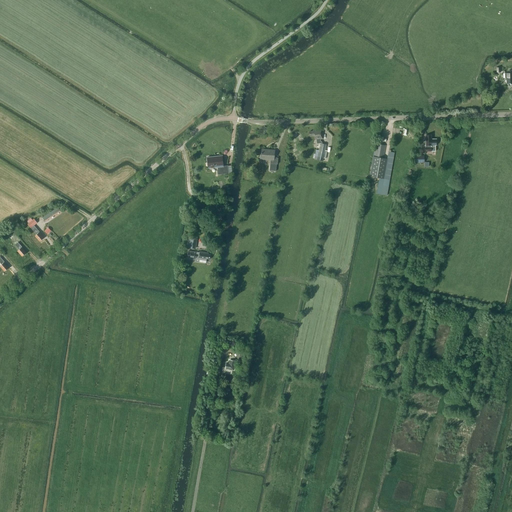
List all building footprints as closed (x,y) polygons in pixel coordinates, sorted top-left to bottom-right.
[(313,131),(309,131),(310,136),(314,135),(315,140),(317,139),(317,143),(321,143),(322,143),(321,141),(320,139),(323,139),(321,129),(313,130),(313,131)] [(436,151),(436,147),(436,145),(437,145),(436,139),(431,139),(431,135),(426,135),(426,139),(426,147),(426,151),(436,151)] [(327,144),(320,143),(318,153),(325,154),(327,144)] [(389,151),(387,158),(384,158),(386,145),(376,143),(370,176),(390,180),(395,152),(389,151)] [(274,157),(275,150),(267,149),(267,151),(262,150),(261,159),(271,159),(270,170),(276,171),(277,164),(278,164),(278,158),(274,157)] [(219,157),(219,158),(217,158),(216,156),(207,157),(209,168),(218,167),(218,174),(229,173),(228,165),(223,166),(222,157),(219,157)] [(45,222),(61,211),(60,209),(44,219),(45,222)] [(41,233),(34,225),(31,227),(37,234),(35,235),(40,241),(44,238),(41,234),(41,233)] [(195,248),(196,238),(189,237),(187,247),(195,248)] [(23,249),(24,248),(18,242),(15,245),(19,249),(18,251),(22,256),(26,253),(23,249)] [(211,255),(208,254),(209,253),(200,251),(199,254),(197,254),(197,252),(189,251),(187,258),(196,260),(197,257),(199,257),(199,259),(206,260),(206,258),(210,259),(211,255)] [(1,257),(0,257),(0,262),(2,264),(0,265),(5,271),(9,268),(5,264),(6,263),(1,257)] [(230,363),(227,363),(226,368),(234,370),(236,361),(230,360),(230,363)]
